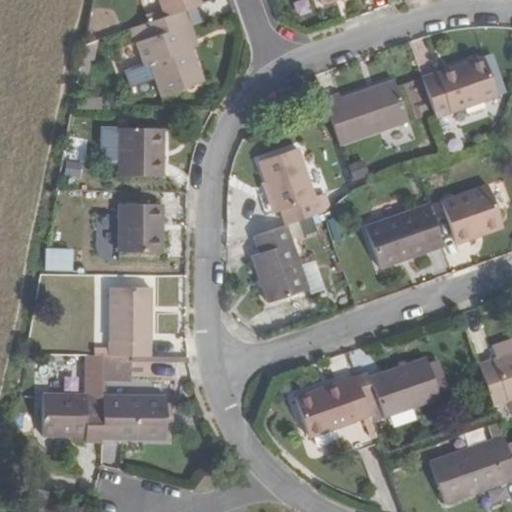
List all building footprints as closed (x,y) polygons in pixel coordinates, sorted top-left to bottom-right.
[(151,0),(156,14),(169,9),(193,1),(192,0),(151,0)] [(151,94),(193,79),(182,46),(176,48),(169,28),(175,25),(169,9),(156,14),(138,20),(136,21),(141,35),(127,40),(134,62),(140,60),(151,94)] [(175,25),(169,28),(176,48),(182,46),(175,25)] [(431,70),(415,75),(430,115),(491,92),(477,53),(445,64),(446,67),(432,72),(431,70)] [(316,95),(320,108),(332,141),(402,116),(387,76),(334,95),(332,89),(316,95)] [(154,125),(111,125),(110,174),(154,174),(154,125)] [(271,209),(276,208),(281,223),(284,222),(314,212),(291,147),(254,159),(271,209)] [(497,224),(483,182),(436,199),(449,239),(474,229),(476,232),(497,224)] [(154,202),(110,201),(110,250),(154,250),(154,202)] [(359,225),(374,267),(438,244),(423,203),(359,225)] [(263,302),(306,286),(284,222),(281,223),(250,234),(255,250),(247,253),(263,302)] [(72,270),(73,248),(45,247),(44,270),(72,270)] [(303,266),(310,293),(323,289),(316,263),(303,266)] [(143,286),(103,285),(101,354),(105,354),(142,354),(143,286)] [(273,325),(299,317),(296,306),(270,314),(273,325)] [(491,355),(473,362),(487,404),(511,395),(511,338),(511,335),(487,343),(491,355)] [(74,435),(74,441),(92,442),(92,438),(93,395),(94,367),(94,354),(76,354),(75,394),(32,394),(31,434),(74,435)] [(101,354),(94,354),(94,367),(104,367),(105,354),(101,354)] [(377,417),(434,398),(432,393),(428,383),(438,379),(431,359),(421,362),(419,356),(362,376),(377,417)] [(285,397),(299,437),(363,415),(349,375),(332,380),(333,383),(318,388),(317,385),(285,397)] [(438,379),(428,383),(432,393),(442,389),(438,379)] [(156,396),(93,395),(92,438),(155,440),(156,396)] [(423,461),(437,503),(511,476),(501,443),(498,436),(423,461)]
